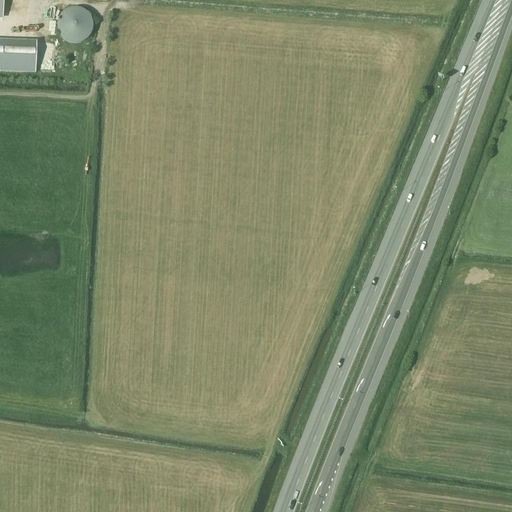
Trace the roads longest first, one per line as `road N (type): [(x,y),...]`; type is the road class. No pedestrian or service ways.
road 1 (trunk): [(494,0),(284,511)]
road 2 (trunk): [(313,511),(511,1)]
